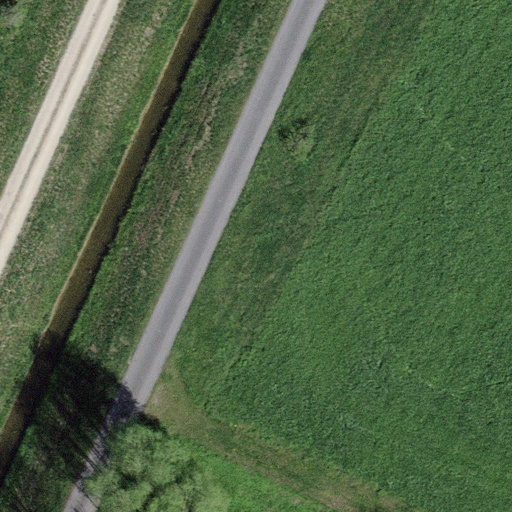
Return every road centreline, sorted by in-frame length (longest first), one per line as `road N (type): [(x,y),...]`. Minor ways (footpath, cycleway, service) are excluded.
road 1 (track): [(100,511),(322,0)]
road 2 (track): [(0,240),(108,0)]
